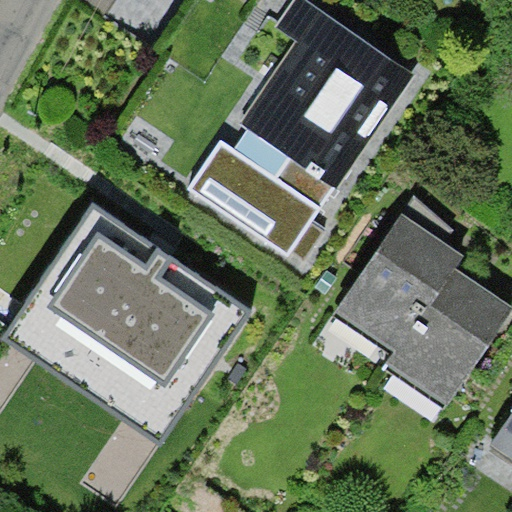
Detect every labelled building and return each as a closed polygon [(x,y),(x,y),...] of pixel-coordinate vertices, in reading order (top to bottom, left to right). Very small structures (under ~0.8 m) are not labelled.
[(411,76),(299,0),(286,0),(268,28),(289,42),(233,125),(332,192),(411,76)] [(318,207),(287,186),(243,254),(274,274),(318,207)] [(184,273),(102,217),(62,276),(50,268),(3,339),(107,409),(175,308),(165,302),(184,273)] [(453,261),(391,219),(324,318),(380,356),(370,371),(433,413),(503,312),(446,273),(453,261)] [(511,393),(474,448),(511,473),(511,393)]
